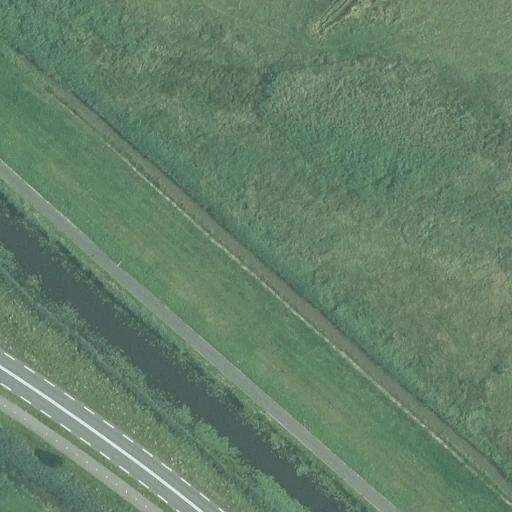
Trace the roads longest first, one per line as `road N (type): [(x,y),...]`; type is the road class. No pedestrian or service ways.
road 1 (unclassified): [(389,511),(0,166)]
road 2 (primary): [(202,511),(0,367)]
